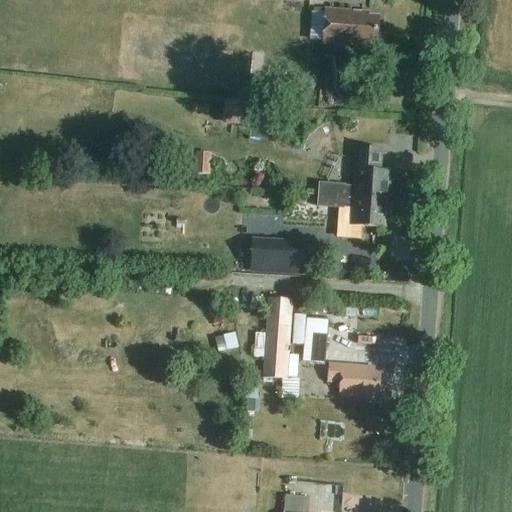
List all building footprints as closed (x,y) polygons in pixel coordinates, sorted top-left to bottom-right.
[(325,11),(323,45),(365,48),(365,45),(376,46),(378,18),(367,18),(368,15),(325,11)] [(298,88),(279,87),(278,102),(297,104),(298,88)] [(221,125),(260,129),(262,105),(224,101),(221,125)] [(388,202),(390,173),(380,173),(382,153),(354,151),(352,171),(355,172),(354,188),(346,188),(346,187),(319,185),(318,196),(388,202)] [(196,153),(195,175),(211,176),(212,154),(196,153)] [(388,202),(318,196),(317,209),(343,211),(343,210),(352,210),(351,228),(386,230),(388,202)] [(252,240),(250,273),(313,277),(315,243),(252,240)] [(296,358),(294,358),(287,357),(292,302),(267,299),(263,335),(254,334),(252,358),(262,359),(260,377),(281,379),(294,381),(296,358)] [(292,316),(291,345),(302,346),(304,317),(292,316)] [(305,320),(301,362),(301,364),(323,366),(327,322),(305,320)] [(226,351),(223,337),(215,339),(218,353),(226,351)] [(377,395),(378,376),(373,376),(374,370),(327,367),(326,383),(337,384),(336,398),(372,401),(372,394),(377,395)] [(294,381),(281,379),(279,400),(296,401),(298,381),(294,381)] [(259,401),(246,401),(246,412),(259,412),(259,401)] [(209,424),(211,439),(221,437),(219,422),(209,424)]
